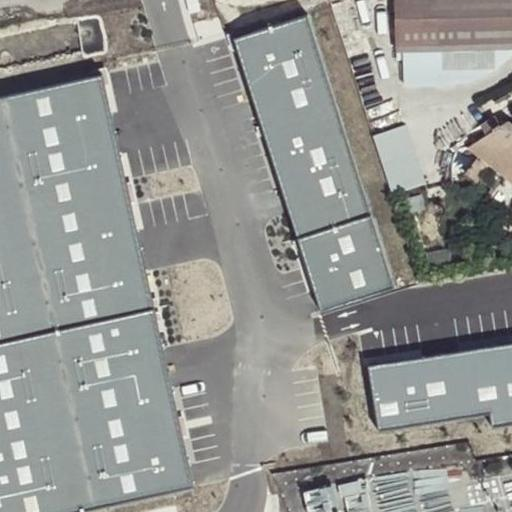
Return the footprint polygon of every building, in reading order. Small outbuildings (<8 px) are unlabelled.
[(198,0),(187,0),(190,11),(200,9),(198,0)] [(329,0),(341,37),(361,30),(351,0),(329,0)] [(511,48),(511,0),(395,0),(396,52),(511,48)] [(307,19),(230,44),(319,312),(395,287),(307,19)] [(341,37),(371,131),(381,128),(377,114),(387,113),(361,30),(341,37)] [(100,77),(0,99),(0,345),(154,309),(100,77)] [(511,124),(508,121),(468,148),(488,164),(502,150),(511,157),(511,124)] [(511,157),(502,150),(488,164),(489,164),(511,181),(511,157)] [(154,309),(0,345),(0,511),(106,511),(197,491),(154,309)] [(511,349),(373,370),(383,435),(492,419),(493,430),(511,427),(511,349)] [(333,426),(322,365),(290,371),(301,432),(333,426)]
